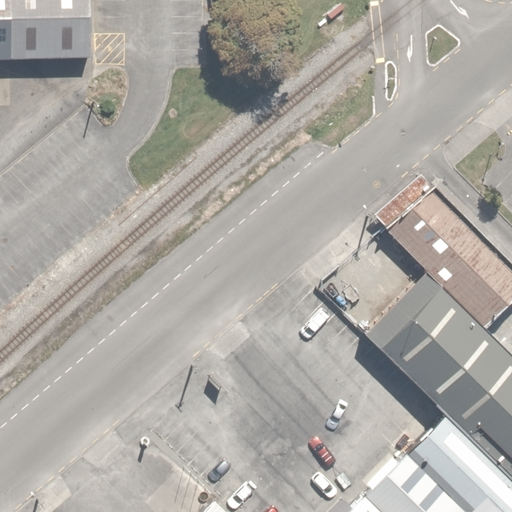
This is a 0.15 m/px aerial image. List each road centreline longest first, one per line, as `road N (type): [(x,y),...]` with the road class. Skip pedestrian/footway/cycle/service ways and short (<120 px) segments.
road 1 (unclassified): [(413,121),(0,477)]
road 2 (unclassified): [(511,43),(413,121)]
